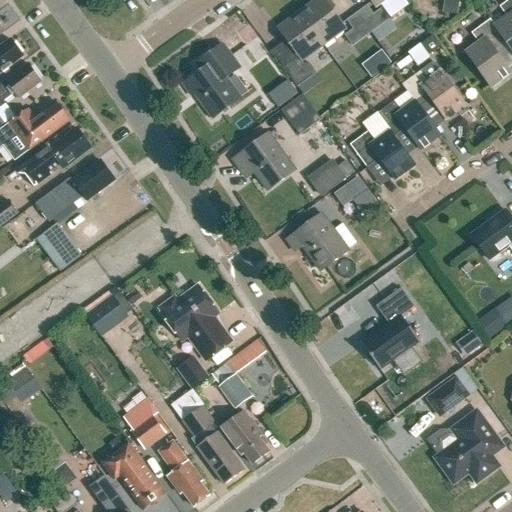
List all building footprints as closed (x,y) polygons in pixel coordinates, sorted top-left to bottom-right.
[(323,47),(345,31),(322,0),(320,0),(300,15),(323,47)] [(369,0),(375,8),(386,0),(369,0)] [(511,0),(501,9),(508,18),(495,28),(506,45),(511,52),(511,0)] [(461,14),(462,3),(453,2),(452,13),(461,14)] [(368,9),(358,16),(371,35),(389,22),(382,11),(374,17),(368,9)] [(301,63),(323,47),(300,15),(278,31),(301,63)] [(371,35),(358,16),(348,24),(354,32),(345,38),(353,49),(371,35)] [(251,31),(241,18),(233,24),(242,37),(251,31)] [(479,45),(466,55),(491,89),(510,75),(495,53),(506,45),(495,28),(491,22),(476,33),(472,36),(479,45)] [(0,74),(24,57),(11,40),(0,47),(0,74)] [(284,42),(273,49),(285,68),(297,61),(284,42)] [(409,54),(418,67),(430,59),(420,46),(409,54)] [(213,121),(241,99),(226,80),(240,70),(223,47),(196,67),(201,74),(183,87),(191,98),(194,96),(213,121)] [(383,49),(362,62),(371,77),(392,64),(383,49)] [(394,64),(402,59),(396,50),(388,56),(394,64)] [(298,89),(316,76),(308,65),(300,71),(294,64),(284,71),(298,89)] [(421,73),(402,86),(415,103),(419,108),(431,100),(447,122),(466,108),(440,73),(433,64),(421,73)] [(30,65),(0,86),(0,127),(5,124),(0,116),(0,109),(6,104),(5,102),(14,94),(18,100),(42,82),(30,65)] [(303,96),(282,112),(300,136),(321,121),(303,96)] [(28,109),(0,130),(0,147),(3,146),(15,162),(29,151),(29,152),(71,120),(58,103),(36,119),(28,109)] [(394,103),(376,117),(388,133),(390,132),(394,139),(406,131),(422,152),(441,138),(419,108),(415,103),(414,103),(402,112),(394,103)] [(51,172),(62,163),(66,168),(92,149),(77,128),(50,148),(48,146),(16,171),(18,174),(25,173),(34,185),(49,174),(51,172)] [(416,168),(394,139),(390,132),(388,133),(376,142),(369,133),(350,147),(367,170),(380,161),(396,182),(416,168)] [(267,193),(295,172),(268,136),(233,162),(241,173),(249,167),(267,193)] [(35,204),(49,223),(84,197),(88,201),(115,181),(100,161),(74,180),(68,179),(35,204)] [(309,180),(322,198),(347,180),(334,162),(309,180)] [(353,201),(362,213),(378,201),(358,175),(334,193),(344,207),(353,201)] [(0,208),(0,229),(19,215),(9,201),(0,208)] [(508,247),(511,251),(511,219),(506,211),(471,236),(489,261),(508,247)] [(319,273),(348,252),(322,216),(286,243),(294,253),(301,249),(319,273)] [(82,256),(58,224),(36,240),(60,272),(82,256)] [(174,300),(162,309),(164,313),(162,315),(181,341),(188,336),(207,361),(231,343),(213,318),(219,314),(199,287),(177,304),(174,300)] [(388,325),(361,345),(380,371),(420,342),(401,317),(414,308),(401,289),(376,307),(388,325)] [(129,319),(126,316),(114,298),(112,295),(85,316),(102,339),(129,319)] [(490,340),(509,327),(496,309),(477,322),(490,340)] [(459,343),(469,357),(481,348),(471,334),(459,343)] [(196,361),(183,370),(185,372),(182,375),(193,390),(209,378),(196,361)] [(37,385),(33,379),(25,367),(23,365),(10,374),(14,379),(0,388),(0,398),(6,406),(37,385)] [(253,397),(236,375),(234,377),(225,365),(211,375),(220,386),(218,388),(235,410),(253,397)] [(457,378),(426,400),(440,419),(479,390),(464,369),(455,376),(457,378)] [(145,450),(166,434),(152,416),(157,413),(148,401),(122,420),(132,432),(145,450)] [(217,432),(212,426),(215,425),(202,407),(182,421),(199,445),(197,447),(224,486),(245,471),(217,432)] [(229,416),(219,424),(241,456),(244,454),(253,465),(270,453),(259,438),(262,436),(244,411),(232,420),(229,416)] [(499,443),(477,413),(453,431),(441,431),(427,441),(439,457),(436,459),(454,483),(469,472),(477,483),(498,467),(487,452),(499,443)] [(145,510),(151,506),(151,507),(159,501),(159,500),(166,495),(128,444),(124,448),(118,439),(109,446),(115,453),(102,463),(115,480),(120,476),(145,510)] [(178,491),(180,489),(194,508),(210,497),(201,484),(203,482),(187,461),(186,461),(172,442),(159,452),(173,471),(167,476),(178,491)] [(65,463),(53,472),(65,487),(76,478),(65,463)] [(129,511),(104,477),(90,488),(107,511),(129,511)] [(79,511),(81,510),(65,489),(49,501),(57,511),(79,511)]
